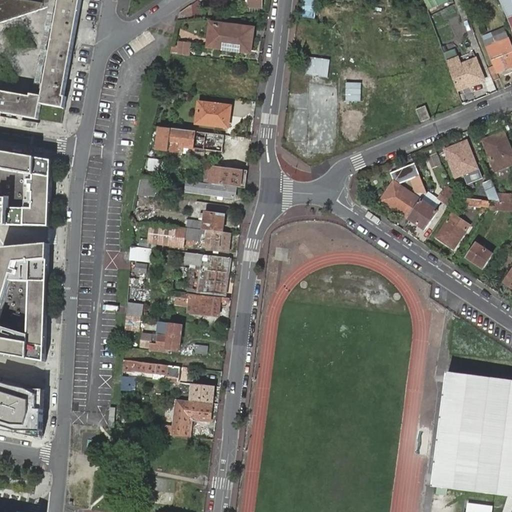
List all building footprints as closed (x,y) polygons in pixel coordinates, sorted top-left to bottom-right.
[(32,95),(32,97),(0,91),(0,112),(62,124),(67,97),(64,97),(82,0),(0,0),(0,23),(60,4),(60,6),(43,97),(32,95)] [(196,0),(180,11),(180,17),(201,15),(200,9),(196,0)] [(248,0),(248,8),(262,9),(263,0),(248,0)] [(301,0),(300,17),(315,19),(316,0),(301,0)] [(424,0),(427,9),(444,0),(424,0)] [(319,27),(297,24),(294,48),(315,51),(319,27)] [(214,50),(244,54),(246,49),(251,49),(254,28),(236,26),(235,30),(213,27),(210,43),(215,44),(214,50)] [(485,40),(498,72),(511,66),(511,48),(508,40),(496,44),(493,37),(485,40)] [(445,60),(456,55),(454,50),(443,54),(445,60)] [(330,60),(308,57),(306,76),(328,79),(330,60)] [(484,80),(476,58),(468,62),(461,65),(458,58),(447,62),(458,91),(473,85),(484,80)] [(193,65),(191,87),(224,90),(227,68),(193,65)] [(359,101),(360,83),(345,82),(344,100),(359,101)] [(198,123),(225,127),(226,115),(230,115),(231,107),(200,103),(198,123)] [(427,107),(417,111),(419,116),(422,122),(432,118),(429,112),(427,107)] [(226,151),(228,135),(160,127),(157,153),(169,155),(171,142),(183,144),(183,147),(206,149),(226,151)] [(483,141),(494,166),(511,159),(511,151),(504,132),(483,141)] [(205,159),(206,149),(183,147),(183,144),(171,142),(169,155),(205,159)] [(458,153),(450,156),(459,176),(465,174),(468,183),(482,178),(468,143),(455,148),(458,153)] [(448,151),(450,156),(458,153),(455,148),(448,151)] [(0,152),(0,225),(50,227),(53,161),(0,152)] [(149,159),(147,171),(160,173),(162,161),(149,159)] [(511,159),(494,166),(496,171),(511,164),(511,159)] [(391,173),(395,182),(398,185),(411,179),(417,193),(415,196),(422,202),(427,194),(415,163),(391,173)] [(204,183),(245,188),(248,170),(210,166),(208,180),(205,180),(204,183)] [(138,195),(152,197),(155,177),(142,175),(138,195)] [(199,184),(199,182),(191,182),(190,191),(194,191),(194,192),(236,198),(237,189),(199,184)] [(398,185),(395,182),(382,200),(410,219),(422,202),(415,196),(398,185)] [(439,198),(449,206),(450,205),(455,197),(457,194),(447,187),(439,198)] [(498,194),(495,188),(488,191),(492,201),(495,202),(501,202),(498,194)] [(511,194),(498,194),(501,202),(510,203),(511,203),(511,194)] [(482,200),(455,197),(450,205),(481,208),(482,200)] [(425,230),(437,213),(422,202),(410,219),(425,230)] [(495,202),(490,208),(510,211),(510,203),(501,202),(495,202)] [(205,230),(223,232),(225,215),(207,213),(205,230)] [(454,250),(469,228),(452,215),(437,238),(454,250)] [(193,228),(203,229),(204,222),(194,220),(193,228)] [(228,251),(231,233),(223,232),(205,230),(203,229),(193,228),(151,223),(149,243),(184,248),(185,243),(211,245),(210,249),(228,251)] [(467,259),(484,270),(493,255),(477,244),(467,259)] [(50,245),(4,249),(0,260),(0,353),(46,362),(50,245)] [(149,249),(132,247),(130,261),(147,263),(149,249)] [(230,258),(187,253),(186,260),(190,261),(189,263),(196,264),(202,265),(202,270),(229,271),(230,258)] [(149,265),(137,263),(136,273),(148,274),(149,265)] [(199,292),(202,270),(195,270),(190,269),(187,291),(199,292)] [(229,271),(202,270),(199,292),(226,295),(229,271)] [(139,279),(128,278),(127,286),(139,287),(139,279)] [(144,299),(145,292),(137,291),(136,299),(144,299)] [(230,298),(218,297),(218,299),(183,296),(182,303),(182,305),(189,306),(189,302),(195,303),(193,314),(219,317),(221,303),(229,304),(230,298)] [(139,304),(126,303),(125,318),(137,319),(139,304)] [(137,319),(125,318),(124,331),(140,332),(141,319),(137,319)] [(145,333),(143,348),(151,350),(151,351),(167,353),(167,350),(179,351),(182,328),(161,326),(160,335),(145,333)] [(197,352),(209,353),(210,346),(198,344),(197,352)] [(175,355),(175,366),(222,370),(223,359),(175,355)] [(182,368),(121,363),(121,372),(128,372),(166,376),(166,382),(180,383),(181,375),(182,368)] [(511,380),(447,373),(432,486),(483,493),(507,496),(511,497),(511,380)] [(45,390),(0,376),(0,430),(43,439),(45,390)] [(137,379),(120,377),(119,390),(136,391),(137,379)] [(214,387),(192,384),(191,401),(213,404),(214,387)] [(174,435),(190,437),(191,427),(192,420),(207,422),(211,422),(213,406),(178,402),(174,435)] [(112,428),(114,407),(102,406),(100,427),(112,428)] [(207,429),(207,422),(192,420),(191,427),(207,429)] [(510,511),(511,508),(511,497),(507,496),(501,511),(510,511)]
